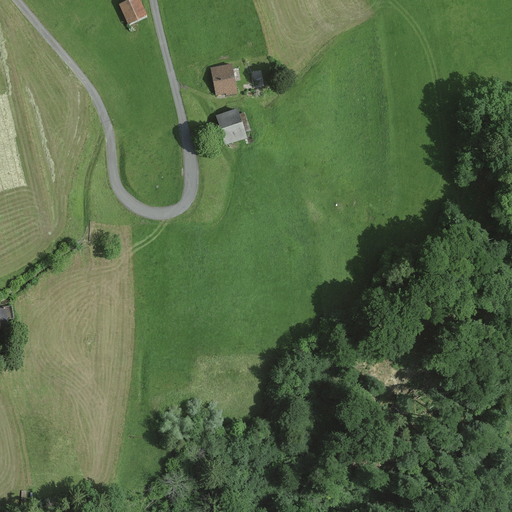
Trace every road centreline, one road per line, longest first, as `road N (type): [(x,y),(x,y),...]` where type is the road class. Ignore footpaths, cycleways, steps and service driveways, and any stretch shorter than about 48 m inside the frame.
road 1 (unclassified): [(153,0),(188,141),(191,189),(183,207),(165,214),(140,211),(124,197),(96,97),(16,0)]
road 2 (track): [(106,126),(87,180),(81,240),(0,301)]
